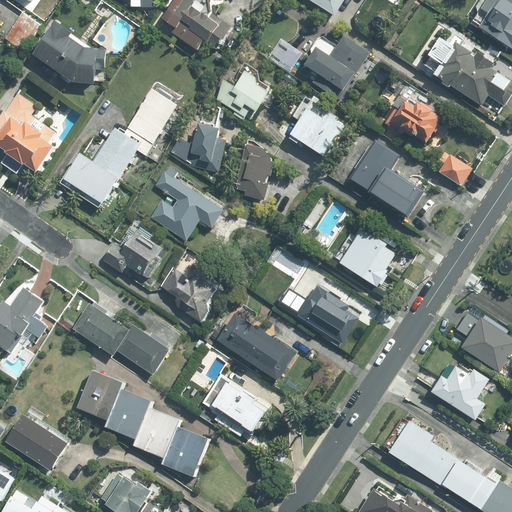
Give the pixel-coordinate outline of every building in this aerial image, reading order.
[(128,0),(129,9),(158,9),(158,0),(128,0)] [(235,28),(195,0),(176,0),(160,23),(213,60),(235,28)] [(308,0),(335,17),(345,0),(308,0)] [(511,0),(489,0),(473,24),(511,50),(511,0)] [(84,49),(55,27),(33,56),(72,86),(94,88),(96,74),(108,76),(110,52),(84,49)] [(330,58),(316,49),(303,69),(321,80),(316,87),(341,103),(372,55),(344,36),(330,58)] [(491,66),(454,43),(451,47),(437,38),(420,66),(480,104),(485,96),(506,109),(511,99),(511,85),(488,70),(491,66)] [(259,71),(246,64),(235,84),(225,78),(210,102),(243,121),(250,110),(257,114),(272,89),(261,82),(259,71)] [(152,91),(125,137),(141,147),(138,152),(147,157),(177,105),(152,91)] [(39,109),(18,94),(0,118),(0,148),(8,155),(5,159),(2,164),(17,175),(20,170),(23,166),(38,177),(62,144),(30,121),(39,109)] [(442,122),(406,100),(390,127),(426,149),(442,122)] [(340,129),(306,109),(288,138),(323,158),(340,129)] [(231,132),(197,124),(186,166),(220,174),(231,132)] [(116,131),(95,163),(121,180),(138,152),(141,147),(125,137),(116,131)] [(347,185),(369,198),(387,170),(396,155),(374,142),(347,185)] [(266,151),(246,146),(234,192),(266,200),(275,164),(266,151)] [(101,210),(121,180),(95,163),(80,154),(61,185),(101,210)] [(450,155),(439,173),(461,188),(473,169),(450,155)] [(181,173),(169,165),(155,186),(179,202),(174,209),(162,201),(151,218),(186,241),(200,219),(212,227),(224,210),(177,179),(181,173)] [(424,193),(387,170),(369,198),(406,222),(424,193)] [(146,282),(167,250),(135,229),(121,251),(113,246),(103,261),(123,274),(126,269),(146,282)] [(402,256),(362,230),(338,266),(378,292),(402,256)] [(217,293),(173,265),(157,289),(202,317),(217,293)] [(365,314),(321,285),(299,318),(342,347),(365,314)] [(0,345),(11,353),(24,334),(36,341),(45,327),(32,318),(45,298),(27,287),(12,309),(0,300),(0,345)] [(131,330),(126,327),(93,304),(74,331),(112,357),(117,350),(131,330)] [(460,347),(500,374),(511,355),(511,335),(481,315),(460,347)] [(296,355),(234,316),(216,344),(278,384),(296,355)] [(131,330),(117,350),(154,375),(171,350),(130,322),(126,327),(131,330)] [(489,384),(452,360),(431,393),(477,423),(488,406),(479,400),(489,384)] [(109,425),(123,390),(125,386),(94,373),(77,412),(109,425)] [(267,410),(223,379),(203,407),(217,416),(212,423),(243,444),(267,410)] [(123,390),(109,425),(107,430),(138,442),(150,410),(154,402),(123,390)] [(150,410),(138,442),(135,450),(164,461),(177,428),(179,421),(150,410)] [(73,442),(26,411),(5,443),(52,474),(73,442)] [(441,487),(458,460),(430,442),(433,437),(408,421),(388,453),(441,487)] [(177,428),(164,461),(161,468),(195,481),(211,441),(177,428)] [(458,460),(441,487),(480,511),(496,485),(458,460)] [(0,463),(0,506),(20,476),(0,463)] [(140,511),(152,492),(118,472),(97,505),(108,511),(140,511)] [(496,485),(480,511),(511,511),(511,489),(499,481),(496,485)] [(400,507),(379,491),(363,511),(431,511),(408,495),(400,507)] [(37,506),(18,493),(5,511),(71,511),(44,495),(37,506)]
